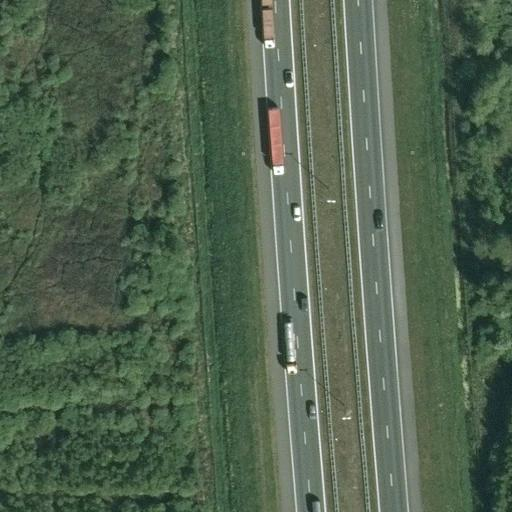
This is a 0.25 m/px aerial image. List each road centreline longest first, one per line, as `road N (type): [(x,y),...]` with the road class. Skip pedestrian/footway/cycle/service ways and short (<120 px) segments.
road 1 (motorway): [(272,0),(308,511)]
road 2 (motorway): [(395,511),(360,0)]
